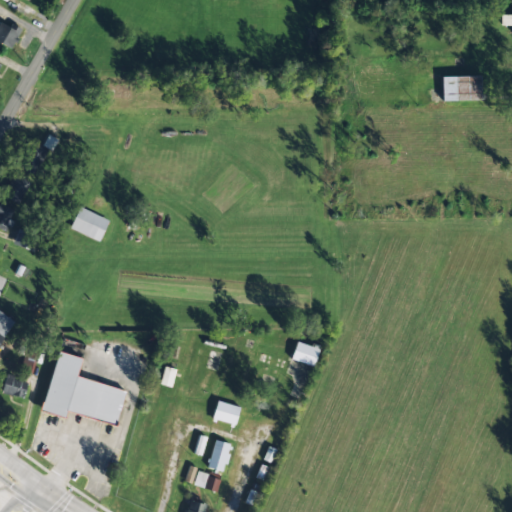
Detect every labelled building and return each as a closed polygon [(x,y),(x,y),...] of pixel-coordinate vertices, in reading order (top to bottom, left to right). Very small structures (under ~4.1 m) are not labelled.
[(511,15),(500,15),(500,25),(511,26),(511,15)] [(0,29),(0,42),(11,48),(20,30),(4,21),(0,29)] [(441,77),(441,101),(480,100),(479,76),(441,77)] [(20,168),(35,175),(48,148),(33,141),(20,168)] [(1,196),(16,205),(30,184),(15,175),(1,196)] [(11,221),(9,220),(13,211),(0,204),(0,229),(6,232),(11,221)] [(69,229),(99,242),(108,220),(78,208),(69,229)] [(41,239),(18,229),(11,243),(35,254),(41,239)] [(0,341),(14,323),(0,312),(0,341)] [(318,348),(296,341),(290,360),(312,367),(318,348)] [(115,426),(124,390),(76,377),(81,358),(56,352),(41,411),(63,417),(65,413),(115,426)] [(170,387),(174,370),(163,367),(159,385),(170,387)] [(0,393),(22,399),(27,382),(5,376),(0,393)] [(234,426),(239,408),(216,401),(211,419),(234,426)] [(206,468),(222,473),(230,445),(214,440),(206,468)] [(190,484),(196,468),(188,466),(183,482),(190,484)] [(219,479),(196,472),(192,485),(215,493),(219,479)] [(203,511),(205,504),(188,501),(185,511),(203,511)]
